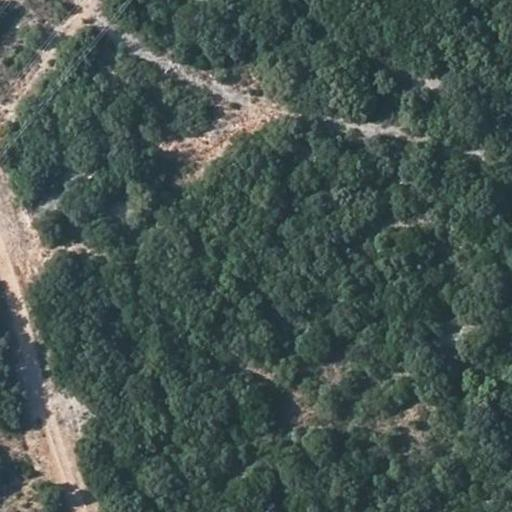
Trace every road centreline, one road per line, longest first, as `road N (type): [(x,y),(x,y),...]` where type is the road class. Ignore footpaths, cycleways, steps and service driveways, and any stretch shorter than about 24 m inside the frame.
road 1 (track): [(87,16),(187,78),(302,116),(511,167)]
road 2 (track): [(0,253),(87,511)]
